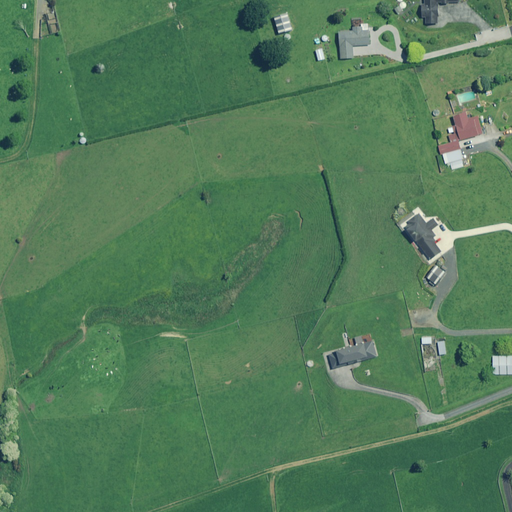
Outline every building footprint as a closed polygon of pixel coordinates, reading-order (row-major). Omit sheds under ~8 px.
[(424,0),(425,4),(422,4),(422,18),(425,18),(425,23),(438,23),(438,2),(442,2),(442,4),(449,4),(449,2),(461,2),(461,0),(424,0)] [(292,30),(288,15),(276,18),(279,33),(292,30)] [(370,45),(368,24),(362,24),(362,27),(352,27),(352,30),(338,31),(340,59),(353,58),(352,46),(370,45)] [(325,59),(322,49),(316,51),(318,61),(325,59)] [(494,93),(492,88),(483,92),(485,97),(494,93)] [(462,160),(463,159),(458,141),(459,141),(483,134),(478,116),(467,119),(465,112),(453,115),(456,126),(453,126),(453,127),(448,128),(450,134),(448,135),(450,142),(438,145),(441,155),(443,154),(446,164),(448,164),(449,166),(451,165),(452,170),(464,167),(462,162),(462,160)] [(419,214),(409,222),(410,224),(405,228),(407,231),(416,242),(417,241),(431,260),(442,252),(432,239),(436,236),(432,231),(439,225),(433,219),(427,224),(419,214)] [(446,273),(437,266),(428,278),(436,285),(446,273)] [(334,351),(335,353),(329,355),(332,370),(339,368),(377,358),(373,341),(364,344),(362,336),(354,338),(356,346),(334,351)] [(447,354),(444,341),(438,342),(440,355),(447,354)] [(511,374),(511,356),(493,356),(493,374),(511,374)]
